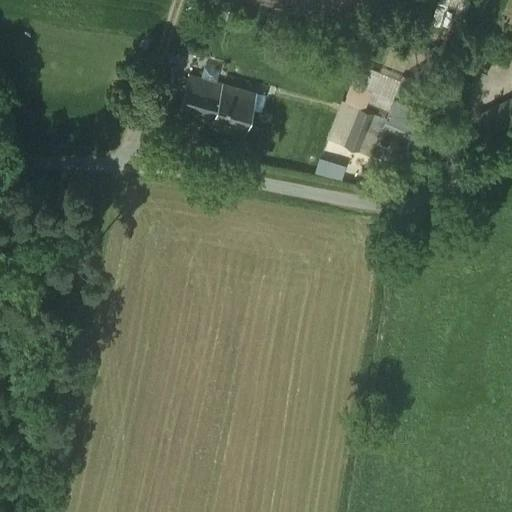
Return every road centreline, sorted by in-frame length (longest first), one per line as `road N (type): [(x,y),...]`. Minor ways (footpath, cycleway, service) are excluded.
road 1 (unclassified): [(0,158),(163,161),(394,206),(511,157)]
road 2 (track): [(133,159),(178,0)]
